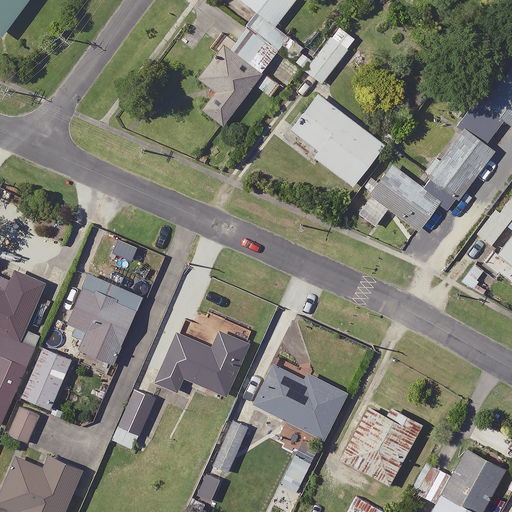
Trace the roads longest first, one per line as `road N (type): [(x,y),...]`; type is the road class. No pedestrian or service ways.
road 1 (residential): [(34,145),(423,317),(511,367)]
road 2 (residential): [(143,0),(34,145)]
